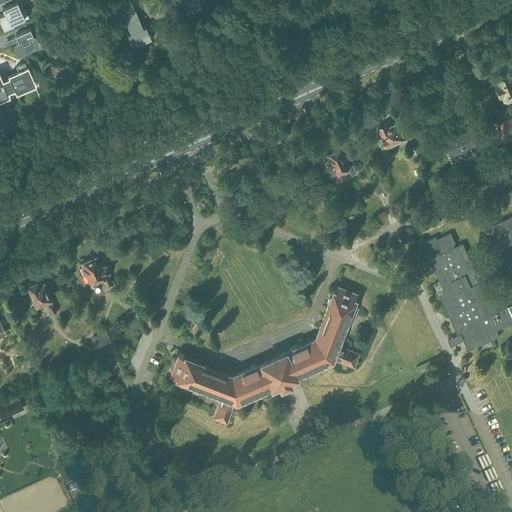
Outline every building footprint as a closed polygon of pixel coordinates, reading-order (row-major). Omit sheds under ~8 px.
[(13,22),(15,21),(15,22),(25,17),(17,0),(2,7),(5,12),(0,14),(0,20),(4,28),(14,24),(13,22)] [(135,10),(130,0),(127,0),(118,4),(123,15),(131,33),(128,34),(133,46),(151,38),(146,26),(143,27),(135,10)] [(15,45),(19,53),(38,45),(30,28),(15,34),(19,43),(15,45)] [(9,77),(16,92),(34,84),(25,62),(16,65),(19,73),(9,77)] [(103,68),(101,69),(100,69),(95,77),(98,79),(110,85),(103,68)] [(511,70),(498,76),(501,84),(498,85),(502,96),(503,95),(505,100),(511,97),(511,70)] [(16,92),(9,77),(0,81),(0,98),(8,95),(7,92),(13,90),(14,92),(16,92)] [(500,142),(511,137),(511,120),(510,117),(493,124),(500,142)] [(388,146),(399,141),(400,142),(407,139),(399,121),(390,125),(389,123),(379,127),(383,136),(379,138),(383,148),(388,146)] [(453,153),(477,143),(470,128),(447,138),(453,153)] [(421,151),(418,143),(415,136),(409,138),(412,145),(413,145),(416,153),(421,151)] [(352,165),(349,167),(341,148),(323,157),(327,165),(331,163),(335,173),(343,169),(345,174),(350,171),(352,175),(356,173),(352,165)] [(101,268),(96,257),(82,263),(83,266),(80,267),(84,276),(87,274),(90,282),(92,281),(93,283),(98,281),(97,279),(102,277),(106,287),(113,284),(105,267),(101,268)] [(29,299),(32,307),(44,301),(46,306),(53,304),(44,283),(38,286),(37,282),(28,286),(33,297),(29,299)] [(351,326),(357,312),(358,308),(353,305),(357,294),(336,285),(315,338),(231,375),(179,354),(171,376),(182,381),(180,386),(198,394),(201,388),(219,395),(218,399),(221,400),(215,416),(226,421),(233,401),(236,402),(270,387),(271,389),(280,385),(281,386),(292,382),(291,380),(332,360),(333,357),(353,365),(357,353),(341,347),(342,344),(338,343),(346,324),(351,326)] [(56,312),(53,304),(48,306),(51,314),(56,312)] [(0,414),(1,417),(16,410),(12,401),(0,406),(0,414)] [(294,494),(238,491),(247,511),(388,511),(366,462),(294,494)]
